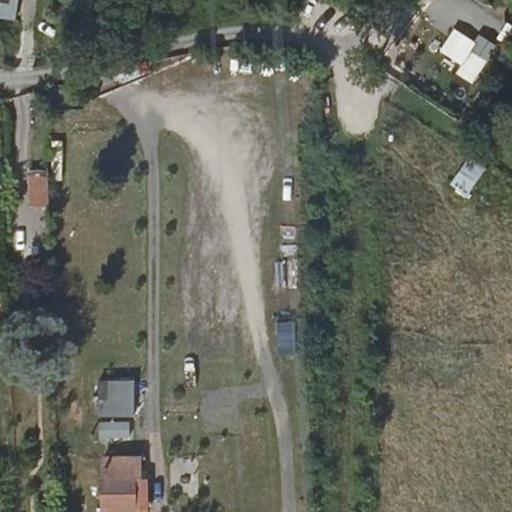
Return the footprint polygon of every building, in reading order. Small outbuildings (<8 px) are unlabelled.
[(461,155),(449,190),(470,197),(482,162),(461,155)] [(29,231),(28,198),(10,198),(11,232),(29,231)] [(297,355),(296,320),(277,321),(279,356),(297,355)] [(136,379),(99,378),(98,416),(135,417),(136,379)] [(80,465),(117,465),(116,427),(79,428),(80,465)]
